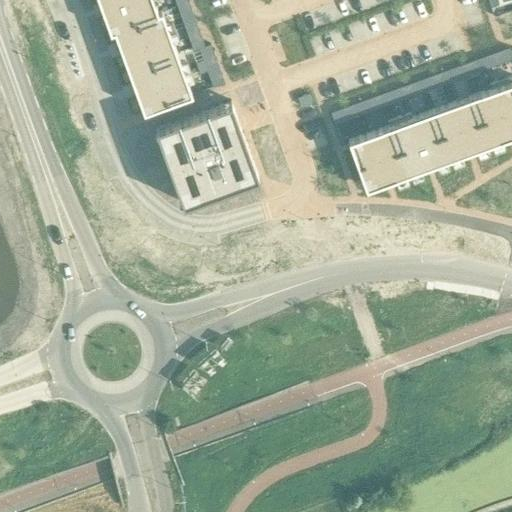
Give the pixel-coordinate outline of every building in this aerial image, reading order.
[(154,0),(99,0),(110,31),(114,29),(143,110),(166,101),(191,91),(162,9),(158,10),(154,0)] [(188,1),(177,5),(180,13),(191,8),(188,1)] [(191,8),(180,13),(182,20),(194,16),(191,8)] [(194,16),(182,20),(185,28),(197,23),(194,16)] [(197,23),(185,28),(188,35),(199,31),(197,23)] [(199,31),(188,35),(191,43),(202,38),(199,31)] [(202,38),(191,43),(193,50),(199,48),(211,44),(210,43),(205,45),(202,38)] [(211,44),(199,48),(202,56),(213,51),(211,44)] [(511,54),(509,46),(501,49),(505,60),(511,58),(511,54)] [(501,49),(494,52),(498,63),(505,60),(501,49)] [(213,51),(202,56),(203,58),(204,63),(216,59),(213,51)] [(494,52),(486,54),(491,66),(498,63),(494,52)] [(486,54),(479,57),(483,69),(491,66),(486,54)] [(479,57),(472,60),(476,71),(483,69),(479,57)] [(203,58),(195,61),(197,67),(199,72),(207,70),(204,63),(203,58)] [(216,59),(204,63),(207,70),(207,71),(219,66),(216,59)] [(472,60),(464,63),(468,74),(476,71),(472,60)] [(464,63),(457,65),(461,77),(468,74),(464,63)] [(457,65),(449,68),(454,79),(461,77),(457,65)] [(219,66),(207,71),(210,78),(221,74),(219,66)] [(449,68),(442,71),(446,82),(454,79),(449,68)] [(442,71),(435,73),(439,85),(446,82),(442,71)] [(435,73),(427,76),(431,87),(439,85),(435,73)] [(221,74),(210,78),(212,84),(213,86),(224,81),(221,74)] [(389,124),(348,139),(366,187),(511,134),(511,75),(511,74),(489,83),(491,87),(411,116),(410,111),(387,120),(389,124)] [(427,76),(420,79),(424,90),(431,87),(427,76)] [(420,79),(412,81),(417,93),(424,90),(420,79)] [(412,81),(405,84),(409,96),(417,93),(412,81)] [(405,84),(398,87),(402,98),(409,96),(405,84)] [(398,87),(390,89),(394,101),(402,98),(398,87)] [(390,89),(383,92),(387,104),(394,101),(390,89)] [(383,92),(375,95),(380,106),(387,104),(383,92)] [(375,95),(368,98),(372,109),(380,106),(375,95)] [(368,98),(361,100),(365,112),(372,109),(368,98)] [(158,127),(156,128),(183,203),(258,175),(231,100),(158,127)] [(361,100),(353,103),(357,114),(365,112),(361,100)] [(353,103),(346,106),(350,117),(357,114),(353,103)] [(346,106),(338,108),(342,120),(350,117),(346,106)] [(338,108),(331,111),(335,123),(342,120),(338,108)]
